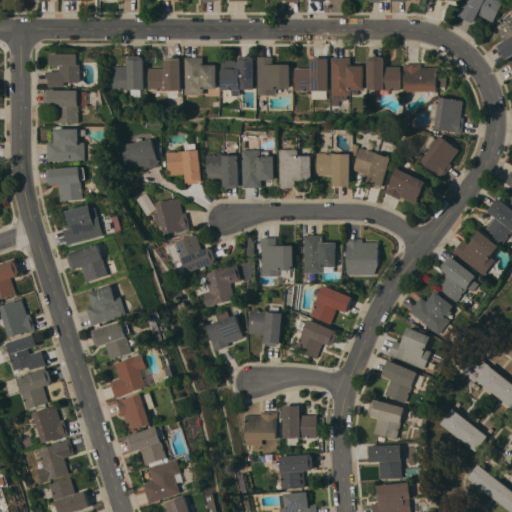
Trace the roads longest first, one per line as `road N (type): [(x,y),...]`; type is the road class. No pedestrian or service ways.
road 1 (residential): [(459,42),(489,89),(495,153),(419,245),(342,384),(344,511)]
road 2 (residential): [(22,32),(17,135),(33,229),(121,511)]
road 3 (tertiary): [(459,42),(401,30),(0,31)]
road 4 (residential): [(419,245),(365,211),(227,219)]
